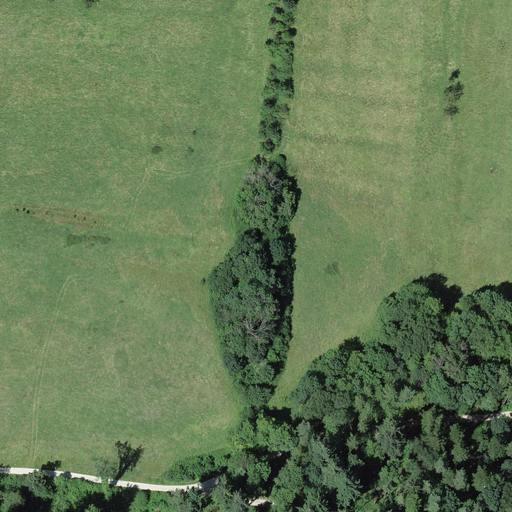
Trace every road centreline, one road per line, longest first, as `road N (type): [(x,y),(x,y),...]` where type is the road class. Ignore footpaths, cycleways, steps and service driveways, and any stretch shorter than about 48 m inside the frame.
road 1 (track): [(0,469),(184,490),(256,470),(337,431),(511,412)]
road 2 (track): [(184,490),(329,511)]
